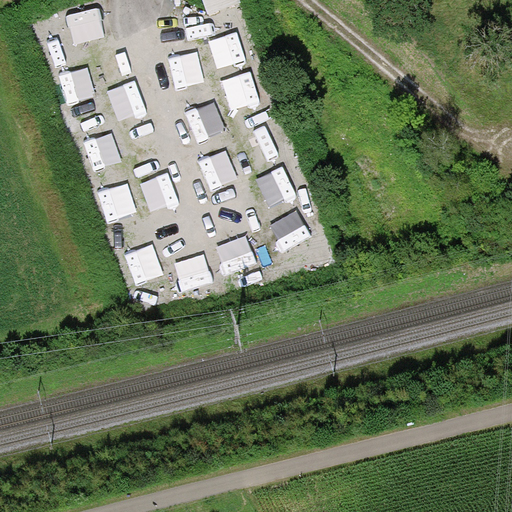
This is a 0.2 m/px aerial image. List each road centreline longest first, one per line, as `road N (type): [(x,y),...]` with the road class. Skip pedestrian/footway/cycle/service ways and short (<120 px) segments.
road 1 (track): [(511,412),(98,511)]
road 2 (track): [(305,0),(465,131),(511,128)]
